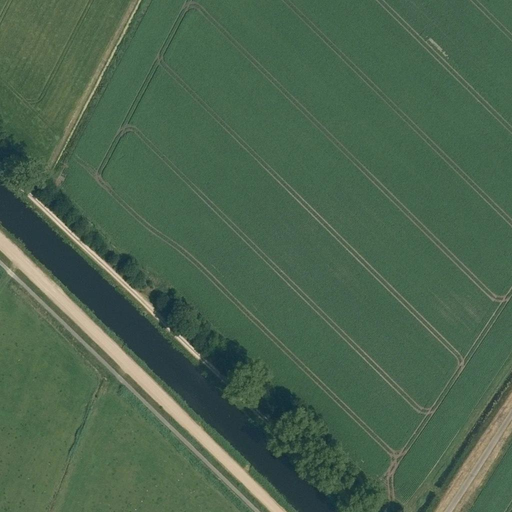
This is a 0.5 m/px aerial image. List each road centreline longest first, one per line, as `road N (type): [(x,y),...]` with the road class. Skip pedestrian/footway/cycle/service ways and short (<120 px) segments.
road 1 (track): [(361,511),(0,164)]
road 2 (track): [(0,246),(274,511)]
